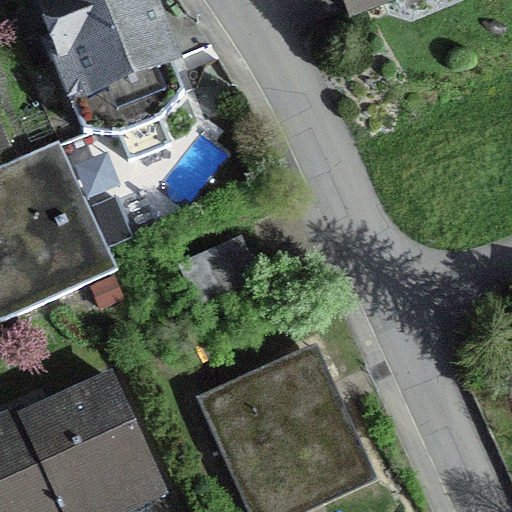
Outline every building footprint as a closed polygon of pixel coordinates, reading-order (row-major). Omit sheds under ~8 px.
[(70,0),(41,12),(52,40),(39,46),(47,66),(50,65),(80,138),(115,142),(125,167),(167,150),(157,125),(180,99),(141,0),(70,0)] [(338,0),(347,19),(394,0),(338,0)] [(18,207),(34,242),(0,258),(0,325),(114,275),(55,146),(0,172),(0,215),(0,216),(18,207)] [(193,311),(255,284),(237,243),(175,271),(193,311)] [(337,409),(314,419),(288,362),(195,405),(243,511),(296,511),(369,479),(337,409)] [(0,511),(138,511),(161,502),(107,384),(105,385),(106,387),(0,435),(0,511)]
